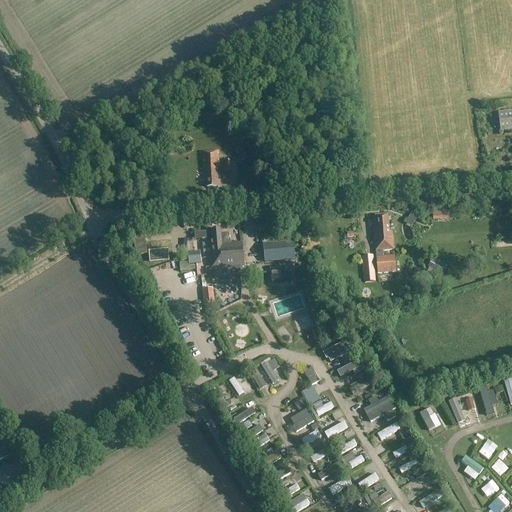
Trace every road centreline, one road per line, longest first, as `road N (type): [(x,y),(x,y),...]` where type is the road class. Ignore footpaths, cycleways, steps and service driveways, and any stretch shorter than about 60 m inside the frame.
road 1 (unclassified): [(91,222),(511,183)]
road 2 (unclassified): [(0,504),(192,395)]
road 3 (unclassified): [(192,395),(91,222)]
road 4 (unclassified): [(91,222),(0,48)]
road 5 (unclassified): [(265,511),(192,395)]
